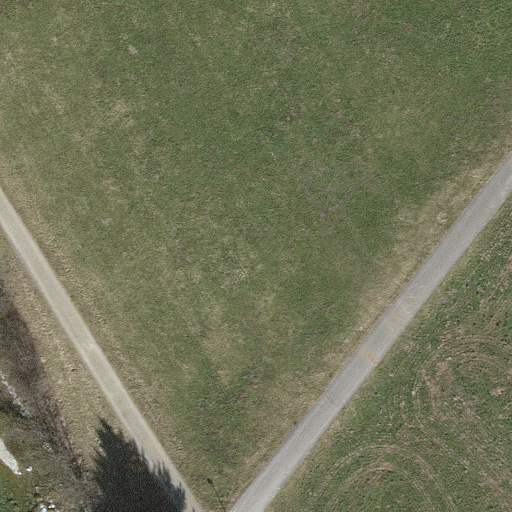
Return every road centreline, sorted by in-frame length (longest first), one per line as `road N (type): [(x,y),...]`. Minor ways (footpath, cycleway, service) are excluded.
road 1 (track): [(247,511),(511,176)]
road 2 (track): [(188,511),(0,205)]
